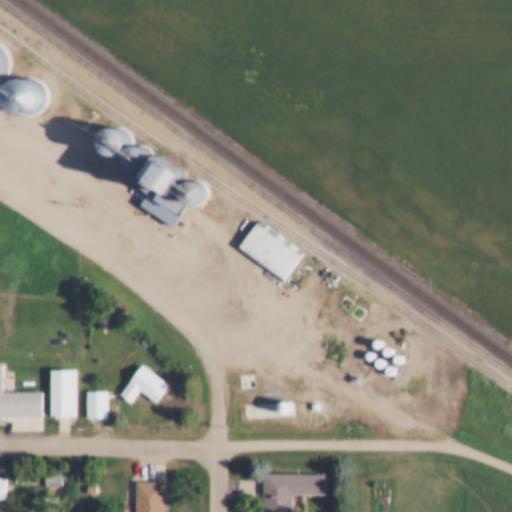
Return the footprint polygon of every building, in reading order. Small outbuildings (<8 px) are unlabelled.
[(20,103),(27,102),(33,98),(37,93),(39,87),(39,80),(37,73),(33,68),(27,65),(20,64),(13,65),(7,68),(3,73),(1,80),(1,87),(3,93),(7,98),(13,102),(20,103)] [(122,138),(124,133),(124,127),(123,122),(119,118),(114,115),(108,115),(103,117),(99,121),(97,126),(96,131),(98,137),(102,141),(107,143),(113,143),(118,141),(122,138)] [(143,151),(145,146),(145,142),(144,137),(141,134),(136,132),(132,132),(127,133),(124,137),(122,141),(122,145),(123,150),(127,153),(131,155),(135,155),(140,154),(143,151)] [(152,152),(163,159),(165,156),(176,162),(162,184),(145,173),(140,170),(152,152)] [(197,187),(199,183),(199,178),(197,174),(194,170),(190,168),(185,168),(181,170),(178,173),(176,177),(175,182),(177,186),(180,190),(184,192),(189,192),(193,190),(197,187)] [(162,184),(179,194),(166,214),(132,193),(145,173),(162,184)] [(231,235),(248,211),(293,244),(276,268),(231,235)] [(373,336),(376,335),(378,332),(378,329),(376,327),(373,326),(370,327),(368,329),(368,332),(370,335),(373,336)] [(383,343),(385,342),(387,340),(387,337),(385,334),(383,333),(380,334),(378,337),(378,340),(380,342),(383,343)] [(365,346),(368,346),(370,343),(370,340),(368,338),(365,337),(362,338),(360,340),(360,343),(362,346),(365,346)] [(393,351),(395,350),(397,348),(397,344),(395,342),(393,341),(390,342),(388,345),(388,348),(390,350),(393,351)] [(375,354),(377,353),(379,350),(379,347),(377,345),(374,344),(372,345),(370,347),(370,350),(372,353),(375,354)] [(135,352),(162,372),(148,390),(133,378),(124,390),(112,382),(135,352)] [(385,362),(387,361),(389,358),(389,355),(387,353),(384,352),(382,353),(380,355),(380,358),(382,361),(385,362)] [(42,358),(43,404),(69,404),(69,357),(42,358)] [(351,363),(357,368),(353,373),(347,369),(351,363)] [(160,404),(173,385),(142,364),(122,395),(135,404),(142,392),(160,404)] [(0,379),(35,379),(36,403),(0,403),(0,379)] [(79,379),(79,407),(101,407),(101,379),(79,379)] [(279,402),(282,400),(285,397),(285,393),(282,389),(278,388),(274,389),(272,393),(272,397),(274,400),(279,402)] [(110,392),(87,392),(87,421),(110,421),(110,392)] [(37,459),(52,459),(52,473),(37,473),(37,459)] [(255,462),(255,511),(284,511),(284,485),(318,485),(317,461),(255,462)] [(128,511),(128,469),(156,469),(156,511),(128,511)]
